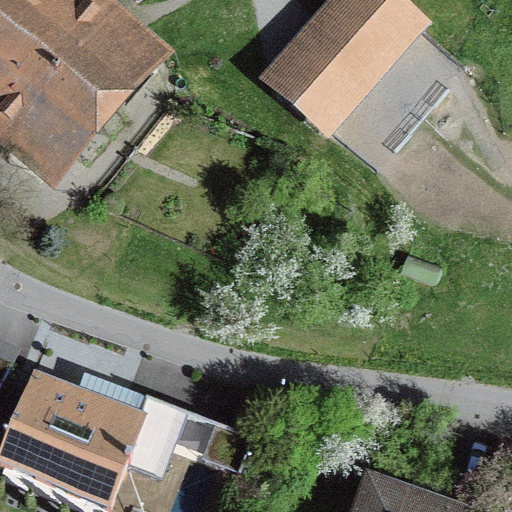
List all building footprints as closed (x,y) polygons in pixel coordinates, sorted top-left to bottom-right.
[(0,0),(0,117),(56,165),(144,64),(69,0),(0,0)] [(387,0),(358,0),(281,89),(320,123),(410,20),(387,0)] [(0,393),(13,367),(0,359),(0,393)] [(139,419),(33,379),(0,463),(0,469),(109,511),(110,511),(126,471),(162,485),(188,417),(146,401),(139,419)] [(201,462),(238,477),(251,444),(214,429),(201,462)] [(434,511),(428,510),(430,505),(412,498),(410,503),(371,490),(363,511),(434,511)]
